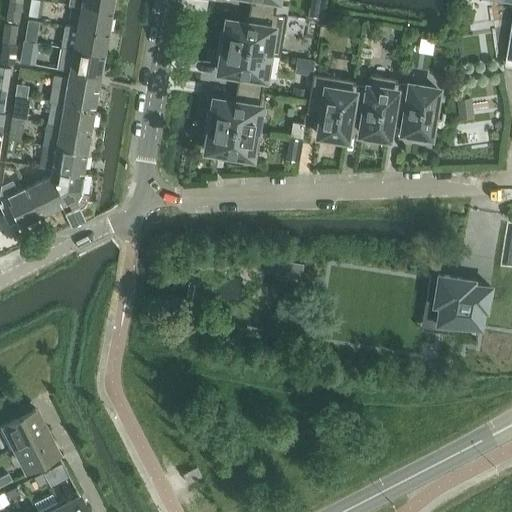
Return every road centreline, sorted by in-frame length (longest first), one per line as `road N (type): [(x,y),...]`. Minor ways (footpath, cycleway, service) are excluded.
road 1 (unclassified): [(136,211),(197,196),(511,184)]
road 2 (residential): [(136,211),(173,0)]
road 3 (tertiary): [(344,511),(511,425)]
road 4 (residential): [(0,279),(136,211)]
